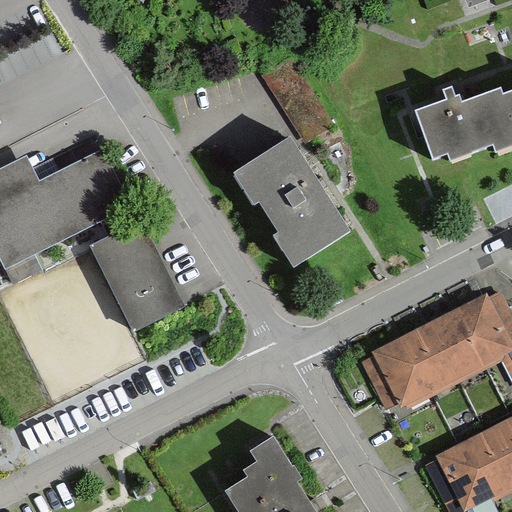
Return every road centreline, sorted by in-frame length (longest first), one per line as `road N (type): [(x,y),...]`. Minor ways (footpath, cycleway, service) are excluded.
road 1 (residential): [(60,0),(287,354)]
road 2 (residential): [(0,494),(287,354)]
road 3 (residential): [(287,354),(511,240)]
road 4 (residential): [(287,354),(387,511)]
